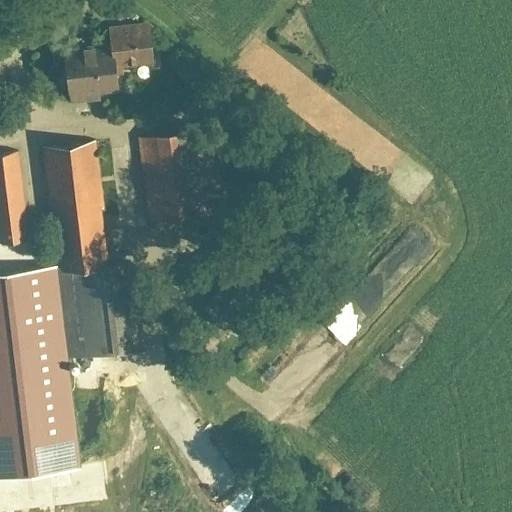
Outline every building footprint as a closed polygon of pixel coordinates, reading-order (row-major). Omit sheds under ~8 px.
[(147,26),(103,30),(105,45),(59,50),(65,97),(115,91),(112,69),(151,66),(147,26)] [(227,162),(253,156),(246,124),(220,130),(227,162)] [(201,128),(138,138),(151,222),(214,212),(201,128)] [(90,143),(39,149),(52,269),(104,263),(90,143)] [(15,155),(0,156),(0,242),(23,240),(15,155)] [(0,255),(0,280),(10,280),(9,256),(0,255)] [(52,269),(62,360),(140,352),(130,260),(104,263),(52,269)] [(267,283),(232,260),(200,310),(235,333),(267,283)] [(68,425),(70,447),(104,446),(103,423),(68,425)]
